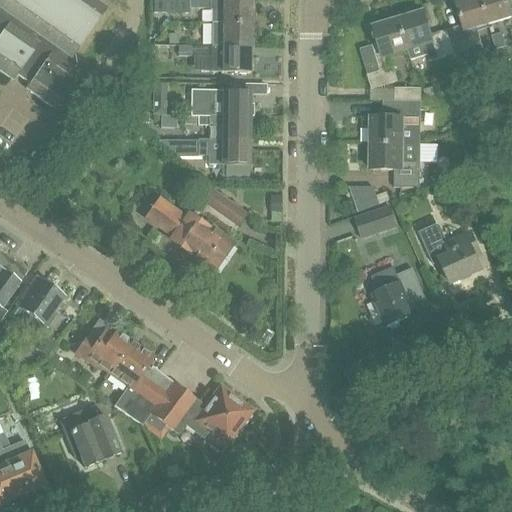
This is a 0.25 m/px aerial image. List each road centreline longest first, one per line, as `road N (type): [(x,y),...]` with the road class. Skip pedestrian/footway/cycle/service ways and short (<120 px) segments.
road 1 (unclassified): [(304,393),(311,0)]
road 2 (unclassified): [(304,393),(261,384),(0,199)]
road 3 (tertiary): [(336,450),(511,374)]
road 4 (tertiary): [(196,511),(336,450)]
